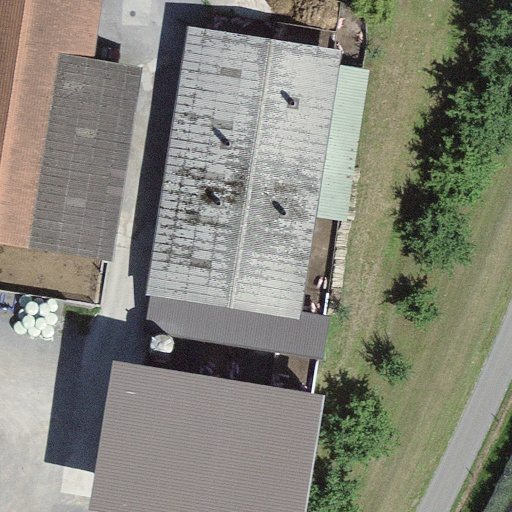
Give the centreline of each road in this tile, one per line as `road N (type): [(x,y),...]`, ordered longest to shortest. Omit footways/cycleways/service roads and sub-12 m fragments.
road 1 (track): [(68,511),(127,254),(157,0)]
road 2 (residential): [(436,511),(511,346)]
